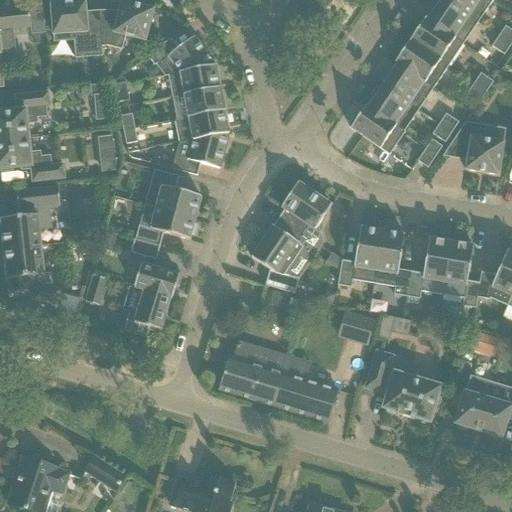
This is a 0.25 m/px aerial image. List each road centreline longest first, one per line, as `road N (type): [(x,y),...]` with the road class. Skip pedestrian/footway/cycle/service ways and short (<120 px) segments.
road 1 (residential): [(511,506),(174,406)]
road 2 (residential): [(174,406),(229,221),(280,151)]
road 3 (residential): [(511,225),(364,197),(280,151)]
road 4 (residential): [(280,151),(390,0)]
road 5 (residential): [(174,406),(0,357)]
road 6 (residential): [(280,151),(268,133),(250,29)]
